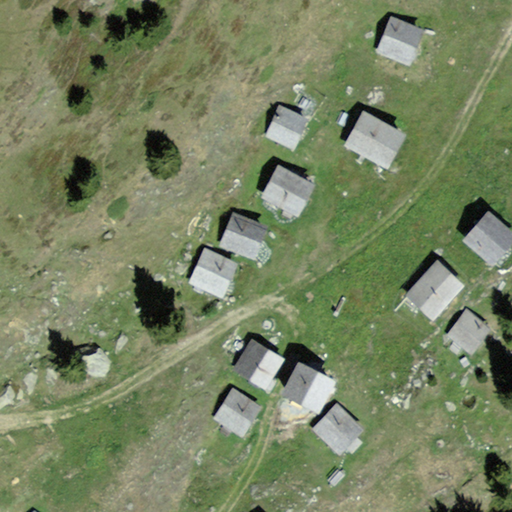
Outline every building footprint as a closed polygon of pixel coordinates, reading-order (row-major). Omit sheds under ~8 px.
[(438,22),(392,8),(378,52),(424,66),(438,22)] [(315,120),(286,105),(272,134),(301,149),(315,120)] [(417,134),(374,111),(355,145),(399,168),(417,134)] [(325,183),(288,164),(272,196),(309,215),(325,183)] [(275,224),(239,209),(226,241),(262,256),(275,224)] [(511,239),(511,233),(485,211),(460,240),(490,265),(511,239)] [(244,263),(210,247),(194,281),(228,297),(244,263)] [(465,285),(436,259),(405,293),(433,319),(465,285)] [(492,329),(467,309),(446,333),(471,354),(492,329)] [(291,358),(259,339),(241,370),(273,389),(291,358)] [(348,375),(310,358),(295,391),(332,408),(348,375)] [(271,405),(235,385),(219,414),(254,434),(271,405)] [(376,428),(347,401),(320,430),(348,457),(376,428)] [(53,511),(43,503),(34,511),(53,511)]
